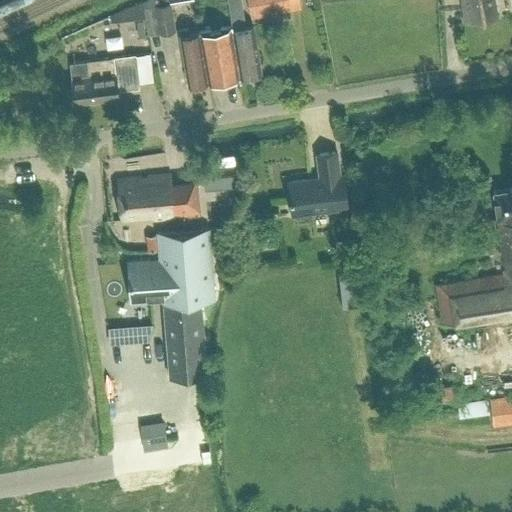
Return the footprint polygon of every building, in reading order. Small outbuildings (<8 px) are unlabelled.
[(232,24),(241,75),(260,71),(252,18),(250,18),(246,0),(241,0),(229,2),(232,24)] [(246,0),(250,18),(252,18),(291,10),(288,0),(246,0)] [(461,0),(465,21),(496,15),(493,0),(461,0)] [(154,4),(159,31),(175,29),(170,2),(154,4)] [(232,24),(199,30),(208,80),(241,75),(232,24)] [(208,80),(199,30),(188,32),(187,26),(179,27),(188,83),(208,80)] [(88,76),(72,78),(74,101),(118,96),(117,87),(139,85),(135,53),(113,55),(113,56),(86,59),(88,76)] [(288,179),(293,212),(347,205),(343,172),(340,173),(337,150),(318,152),(321,175),(288,179)] [(117,177),(121,217),(151,214),(152,218),(200,213),(197,178),(172,181),(171,172),(117,177)] [(504,271),(435,282),(441,321),(511,309),(511,185),(493,189),(497,216),(496,216),(504,271)] [(434,206),(438,230),(484,223),(480,198),(434,206)] [(209,226),(157,230),(159,257),(128,260),(131,299),(163,297),(163,299),(164,299),(170,375),(206,372),(200,296),(214,295),(213,275),(209,226)] [(155,233),(145,234),(148,249),(157,248),(155,233)] [(115,319),(133,319),(133,303),(115,303),(115,319)] [(396,333),(410,331),(406,308),(392,310),(396,333)] [(152,321),(107,324),(108,343),(148,338),(152,329),(152,321)] [(459,346),(458,334),(443,336),(444,348),(459,346)] [(511,373),(502,376),(506,391),(511,390),(511,373)] [(434,402),(456,402),(456,388),(435,387),(434,402)] [(511,395),(489,398),(492,422),(511,419),(511,395)] [(483,418),(483,403),(457,404),(457,419),(483,418)] [(139,422),(144,448),(167,444),(163,419),(139,422)]
